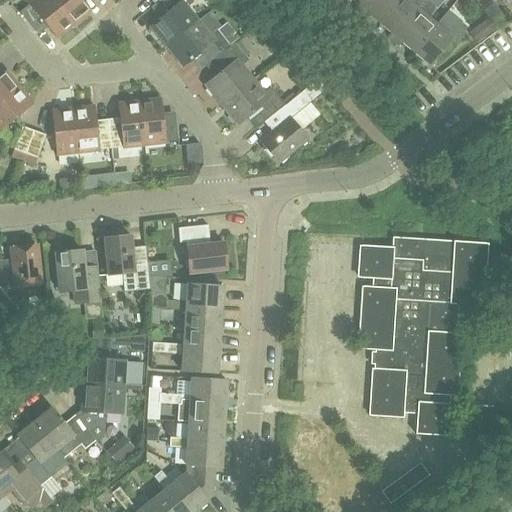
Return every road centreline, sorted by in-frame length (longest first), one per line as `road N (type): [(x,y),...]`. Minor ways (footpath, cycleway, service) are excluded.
road 1 (unclassified): [(242,511),(262,192)]
road 2 (unclassified): [(262,192),(366,178),(511,73)]
road 3 (unclassified): [(0,219),(219,196)]
road 4 (residential): [(151,63),(65,78),(49,71),(0,5)]
road 5 (residential): [(219,196),(205,126),(151,63)]
